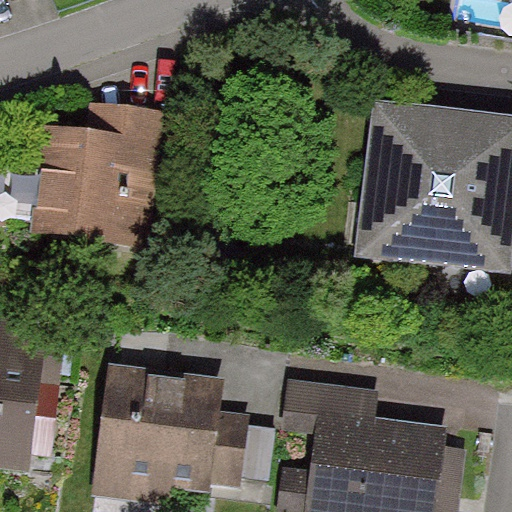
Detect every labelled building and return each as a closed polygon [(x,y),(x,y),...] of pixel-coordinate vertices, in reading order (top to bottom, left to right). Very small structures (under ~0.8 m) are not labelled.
[(511,117),(473,113),(374,102),(356,257),(511,275),(511,117)] [(166,113),(91,104),(87,132),(78,131),(45,127),(40,170),(15,167),(7,234),(150,251),(166,113)] [(0,469),(29,473),(32,456),(51,458),(68,322),(0,313),(0,469)] [(156,371),(110,366),(93,499),(170,508),(172,492),(209,497),(210,487),(240,490),(242,479),(269,482),(276,430),(248,426),(249,415),(222,411),(226,380),(194,376),(193,383),(155,378),(156,371)] [(380,392),(288,380),(282,430),(316,435),(311,472),(284,469),(278,511),(459,511),(460,504),(467,451),(446,448),(449,427),(377,418),(380,392)]
